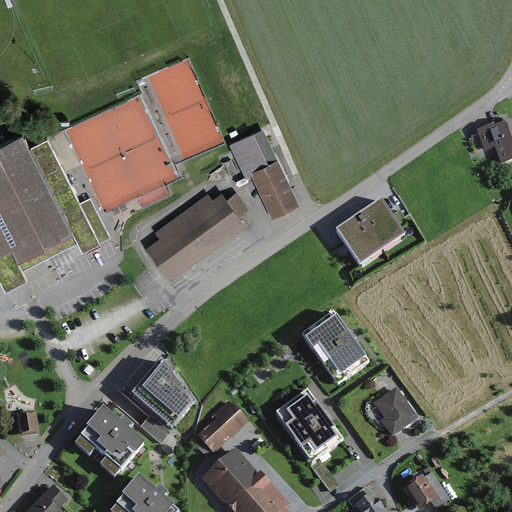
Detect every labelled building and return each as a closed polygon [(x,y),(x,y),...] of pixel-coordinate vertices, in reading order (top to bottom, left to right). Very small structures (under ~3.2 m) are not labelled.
[(511,121),(478,135),(486,154),(496,150),(503,168),(511,164),(511,121)] [(262,132),(232,146),(246,177),(254,173),(274,217),(297,206),(262,132)] [(0,281),(5,291),(25,281),(21,273),(77,244),(82,253),(109,239),(90,202),(82,207),(48,141),(31,150),(23,133),(0,145),(0,281)] [(226,162),(231,175),(238,173),(233,160),(226,162)] [(159,238),(145,248),(170,282),(246,227),(222,194),(210,203),(206,197),(156,234),(159,238)] [(355,264),(401,231),(377,197),(331,230),(355,264)] [(333,381),(364,359),(329,310),(298,332),(333,381)] [(192,406),(162,360),(132,396),(172,429),(192,406)] [(306,459),(339,436),(304,388),(271,412),(306,459)] [(395,392),(370,411),(392,438),(416,420),(395,392)] [(131,425),(111,406),(80,438),(117,474),(148,442),(131,425)] [(246,425),(230,409),(197,440),(213,457),(246,425)] [(35,417),(18,419),(21,438),(38,435),(35,417)] [(288,511),(291,510),(236,454),(204,485),(229,511),(288,511)] [(165,487),(145,469),(120,495),(136,511),(175,511),(182,505),(165,487)] [(423,479),(406,490),(420,511),(423,511),(439,502),(423,479)] [(58,511),(66,504),(52,491),(33,511),(58,511)] [(384,511),(373,497),(357,509),(359,511),(384,511)]
